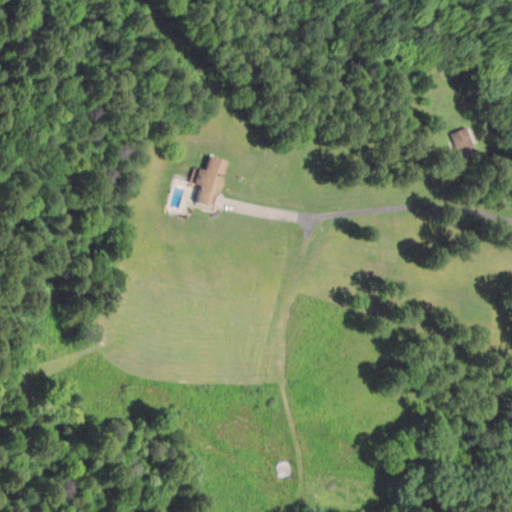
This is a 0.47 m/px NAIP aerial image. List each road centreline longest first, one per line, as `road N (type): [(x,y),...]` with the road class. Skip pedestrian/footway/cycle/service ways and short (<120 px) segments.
road 1 (residential): [(298,511),(302,468),(283,344),(310,216)]
road 2 (residential): [(310,216),(445,206),(511,218)]
